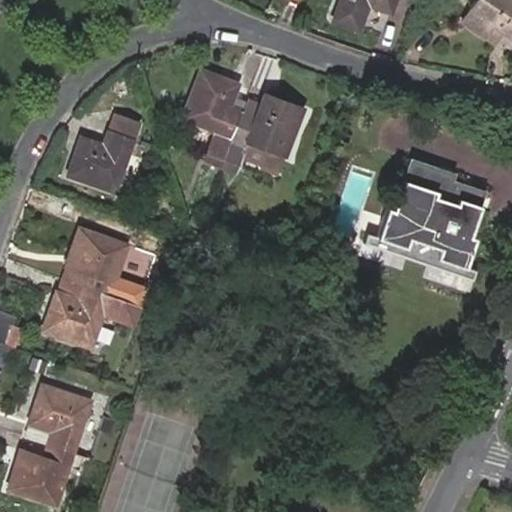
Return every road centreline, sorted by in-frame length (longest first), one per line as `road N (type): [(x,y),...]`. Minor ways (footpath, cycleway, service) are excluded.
road 1 (residential): [(0,211),(24,158),(78,79),(131,38),(229,18)]
road 2 (residential): [(229,18),(354,70),(481,101),(511,99)]
